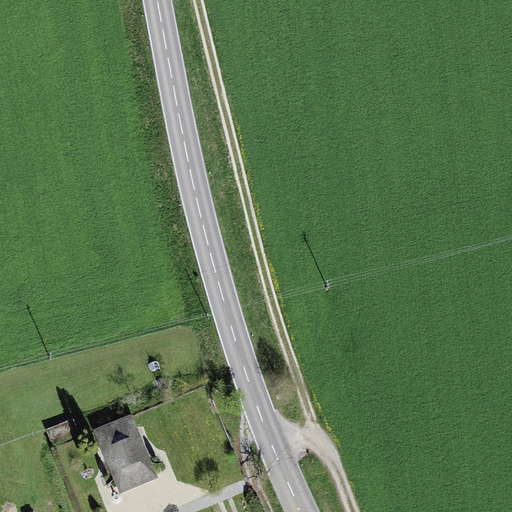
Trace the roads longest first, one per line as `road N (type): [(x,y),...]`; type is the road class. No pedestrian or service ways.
road 1 (track): [(351,511),(317,438),(248,208),(200,0)]
road 2 (secondary): [(159,0),(198,218),(249,396),(299,511)]
